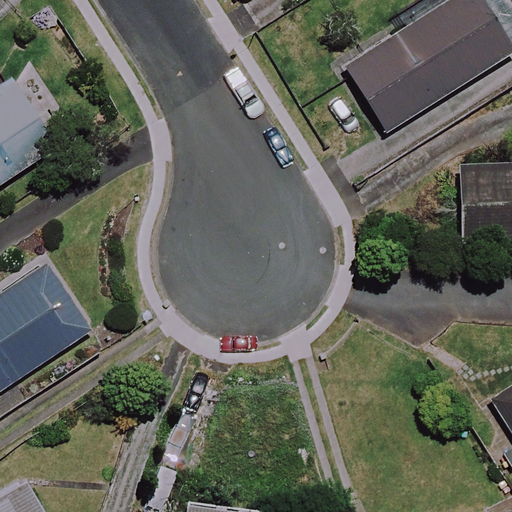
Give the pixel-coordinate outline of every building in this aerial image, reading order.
[(510,58),(476,0),(464,0),(343,71),(380,134),(510,58)] [(0,185),(54,152),(9,80),(0,86),(0,185)] [(511,243),(511,167),(458,171),(462,247),(511,243)] [(0,391),(90,331),(45,264),(0,294),(0,391)] [(511,389),(493,401),(511,431),(511,389)] [(37,511),(24,489),(0,503),(0,511),(37,511)]
